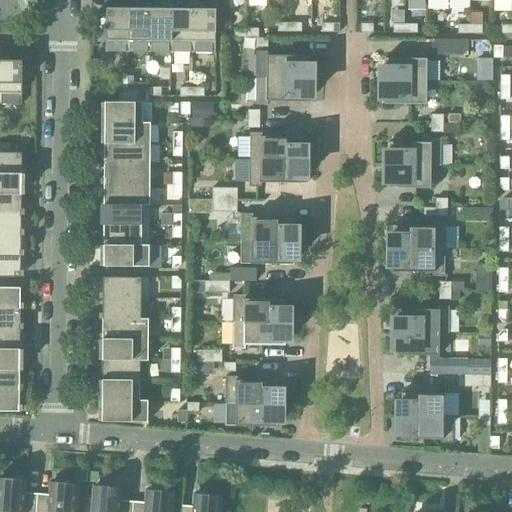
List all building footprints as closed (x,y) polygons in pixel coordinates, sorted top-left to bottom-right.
[(105,52),(127,53),(128,9),(105,8),(105,52)] [(149,9),(128,9),(127,53),(149,53),(149,9)] [(171,9),(149,9),(149,53),(171,53),(171,9)] [(193,9),(171,9),(171,53),(192,53),(193,9)] [(215,9),(193,9),(192,53),(215,53),(215,9)] [(277,32),(289,32),(289,23),(277,23),(277,32)] [(301,23),(289,23),(289,32),(301,32),(301,23)] [(333,33),(333,23),(321,23),(321,32),(333,33)] [(373,33),(373,24),(361,24),(361,33),(373,33)] [(393,33),(405,33),(405,24),(393,24),(393,33)] [(417,24),(405,24),(405,33),(417,33),(417,24)] [(458,34),(470,34),(470,25),(458,25),(458,34)] [(482,25),(470,25),(470,34),(482,34),(482,25)] [(501,34),(511,34),(511,25),(501,25),(501,34)] [(234,28),(234,37),(246,38),(246,29),(234,28)] [(258,29),(246,29),(246,38),(258,38),(258,29)] [(268,47),(268,38),(255,38),(255,47),(268,47)] [(279,49),(291,49),(291,40),(279,40),(279,49)] [(467,55),(467,40),(431,40),(431,55),(467,55)] [(493,58),(502,58),(502,46),(493,46),(493,58)] [(266,56),(265,78),(265,79),(308,79),(308,56),(266,56)] [(384,58),(384,81),(410,82),(426,82),(426,59),(384,58)] [(476,59),(476,81),(493,81),(493,67),(493,59),(476,59)] [(22,61),(0,60),(0,104),(21,105),(22,61)] [(509,88),(509,76),(500,76),(500,88),(509,88)] [(265,79),(265,78),(256,78),(255,105),(267,105),(267,102),(308,102),(308,79),(265,79)] [(410,82),(384,81),(384,104),(426,105),(426,82),(410,82)] [(149,87),(149,96),(161,97),(161,87),(149,87)] [(192,97),(192,88),(180,88),(180,97),(192,97)] [(204,88),(192,88),(192,97),(204,97),(204,88)] [(509,100),(509,88),(500,88),(500,100),(509,100)] [(119,90),(119,102),(127,102),(127,90),(119,90)] [(127,90),(127,102),(136,102),(136,90),(127,90)] [(104,102),(104,123),(142,123),(142,102),(136,102),(127,102),(119,102),(104,102)] [(180,103),(181,115),(189,115),(189,103),(180,103)] [(192,119),(203,119),(213,119),(213,103),(193,103),(192,119)] [(170,104),(169,115),(178,115),(178,104),(170,104)] [(247,110),(247,119),(259,119),(259,110),(247,110)] [(448,114),(448,123),(460,123),(460,114),(448,114)] [(431,115),(431,124),(443,124),(443,115),(431,115)] [(500,116),(500,128),(509,128),(509,116),(500,116)] [(203,127),(203,119),(192,119),(189,119),(189,124),(189,127),(203,127)] [(259,119),(247,119),(247,128),(259,128),(259,119)] [(104,123),(104,144),(150,144),(150,123),(142,123),(104,123)] [(443,133),(443,124),(431,124),(431,133),(443,133)] [(509,140),(509,128),(500,128),(500,140),(509,140)] [(181,144),(182,132),(173,132),(173,144),(181,144)] [(301,138),(301,137),(261,137),(261,133),(249,133),(249,160),(301,160),(307,160),(307,138),(301,138)] [(388,142),(388,165),(440,166),(440,139),(428,139),(428,143),(388,142)] [(0,143),(0,153),(10,153),(10,143),(0,143)] [(104,144),(103,164),(150,164),(150,144),(104,144)] [(181,144),(173,144),(173,156),(181,156),(181,144)] [(0,174),(21,174),(21,153),(10,153),(0,153),(0,174)] [(508,169),(508,157),(500,157),(499,169),(508,169)] [(301,183),(301,160),(249,160),(249,187),(261,187),(261,183),(301,183)] [(149,185),(150,164),(103,164),(103,184),(149,185)] [(440,166),(388,165),(388,188),(430,188),(430,166),(440,166)] [(181,185),(181,173),(173,173),(172,185),(181,185)] [(0,194),(21,195),(21,174),(0,174),(0,194)] [(508,191),(508,179),(499,179),(499,187),(503,191),(508,191)] [(149,205),(149,185),(103,184),(103,205),(110,205),(149,205)] [(181,185),(172,185),(172,197),(181,197),(181,185)] [(237,200),(237,188),(212,188),(212,200),(237,200)] [(21,195),(0,194),(0,214),(20,215),(21,195)] [(435,198),(435,207),(447,208),(447,199),(435,198)] [(508,210),(508,198),(503,198),(499,202),(499,210),(508,210)] [(237,212),(237,200),(212,200),(211,212),(237,212)] [(103,205),(103,225),(149,225),(149,205),(110,205),(103,205)] [(447,208),(435,207),(435,217),(447,217),(447,208)] [(450,208),(450,217),(462,217),(462,208),(450,208)] [(0,235),(20,236),(20,215),(0,214),(0,235)] [(181,226),(181,214),(172,214),(172,226),(181,226)] [(240,241),(250,241),(292,241),(293,218),(253,218),(253,214),(241,214),(240,241)] [(392,249),(419,249),(444,249),(445,222),(432,222),(432,226),(392,226),(386,226),(386,249),(392,249)] [(103,225),(103,246),(149,246),(149,225),(103,225)] [(181,226),(172,226),(172,238),(181,238),(181,226)] [(499,228),(499,240),(508,240),(508,228),(499,228)] [(0,255),(20,256),(20,236),(0,235),(0,255)] [(507,252),(508,240),(499,240),(499,252),(507,252)] [(292,241),(250,241),(250,264),(292,264),(292,241)] [(148,267),(149,246),(103,246),(102,267),(148,267)] [(444,249),(419,249),(392,249),(392,272),(432,272),(432,276),(444,276),(444,249)] [(0,276),(20,277),(20,256),(0,255),(0,276)] [(180,265),(181,257),(172,257),(172,269),(176,269),(180,265)] [(499,268),(498,280),(507,280),(507,269),(499,268)] [(243,281),(243,272),(231,272),(231,281),(243,281)] [(172,289),(180,289),(180,281),(176,277),(171,277),(172,289)] [(102,278),(102,299),(140,299),(140,278),(102,278)] [(507,280),(498,280),(498,292),(507,293),(507,280)] [(204,293),(204,281),(188,281),(188,290),(191,291),(191,293),(204,293)] [(229,293),(229,281),(204,281),(204,293),(229,293)] [(439,282),(439,291),(451,291),(451,282),(439,282)] [(0,308),(20,309),(20,288),(0,287),(0,308)] [(450,300),(451,291),(439,291),(438,300),(450,300)] [(285,322),(285,300),(245,299),(245,295),(233,295),(233,322),(285,322)] [(102,319),(140,319),(140,299),(102,299),(102,319)] [(449,333),(449,306),(437,306),(437,310),(397,309),(396,332),(439,333),(449,333)] [(0,329),(19,330),(20,309),(0,308),(0,329)] [(180,320),(180,308),(172,308),(171,320),(180,320)] [(507,322),(507,310),(498,310),(498,318),(502,322),(507,322)] [(148,319),(140,319),(102,319),(102,340),(148,340),(148,319)] [(180,320),(171,320),(171,332),(180,332),(180,320)] [(285,345),(285,322),(233,322),(233,349),(245,349),(245,345),(285,345)] [(19,330),(0,329),(0,349),(19,350),(19,330)] [(507,342),(507,330),(502,330),(498,334),(498,342),(507,342)] [(439,333),(396,332),(396,355),(430,356),(437,356),(439,356),(439,333)] [(102,340),(102,360),(132,360),(139,360),(139,361),(147,361),(148,340),(102,340)] [(180,361),(180,348),(171,348),(171,360),(180,361)] [(0,370),(19,370),(19,350),(0,349),(0,370)] [(222,362),(222,350),(197,350),(197,362),(201,362),(222,362)] [(498,359),(497,371),(506,371),(506,359),(498,359)] [(139,360),(132,360),(102,360),(101,380),(139,380),(139,361),(139,360)] [(180,361),(171,360),(171,372),(180,373),(180,361)] [(201,374),(201,362),(197,362),(191,362),(191,374),(201,374)] [(235,372),(235,363),(223,363),(223,372),(235,372)] [(0,390),(19,391),(19,370),(0,370),(0,390)] [(506,383),(506,371),(497,371),(497,383),(506,383)] [(482,387),(482,375),(467,375),(457,375),(457,387),(482,387)] [(277,404),(277,381),(237,380),(237,376),(225,376),(225,403),(277,404)] [(139,401),(139,380),(101,380),(101,401),(139,401)] [(179,401),(179,389),(171,389),(171,401),(179,401)] [(0,390),(0,411),(19,412),(19,391),(0,390)] [(401,393),(401,416),(453,416),(443,416),(443,393),(401,393)] [(497,400),(497,412),(506,412),(506,400),(497,400)] [(139,401),(101,401),(101,422),(147,422),(147,401),(139,401)] [(199,412),(199,403),(187,403),(187,412),(199,412)] [(277,427),(277,404),(225,403),(225,426),(277,427)] [(177,422),(186,422),(186,410),(177,410),(177,422)] [(497,412),(497,424),(506,424),(506,412),(497,412)] [(453,416),(401,416),(400,439),(440,439),(440,443),(453,443),(453,416)] [(490,426),(490,417),(481,417),(481,426),(490,426)] [(489,437),(489,449),(498,449),(498,437),(489,437)] [(0,511),(35,511),(37,494),(24,493),(25,481),(0,478),(0,511)] [(75,511),(78,485),(51,483),(50,495),(37,494),(35,511),(75,511)] [(91,511),(131,511),(133,502),(120,501),(121,489),(94,486),(91,511)] [(171,511),(173,493),(146,491),(145,503),(133,502),(131,511),(171,511)] [(219,511),(221,497),(194,495),(193,507),(180,505),(179,511),(219,511)]
